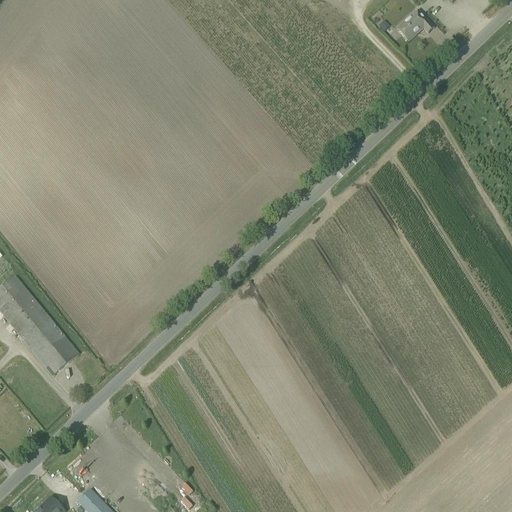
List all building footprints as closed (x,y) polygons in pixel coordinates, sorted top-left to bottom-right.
[(428,35),(434,29),(421,15),(419,17),(416,14),(399,29),(404,34),(401,36),(408,44),(416,37),(415,35),(422,29),(428,35)] [(384,24),(379,28),(383,32),(387,28),(384,24)] [(0,292),(0,314),(47,370),(54,378),(80,356),(15,280),(0,292)] [(63,493),(59,496),(63,502),(77,492),(61,471),(48,481),(56,491),(60,488),(63,493)] [(138,471),(134,474),(148,488),(151,485),(138,471)] [(77,503),(84,510),(85,511),(110,511),(90,491),(77,503)] [(39,511),(62,511),(58,507),(51,500),(39,511)]
